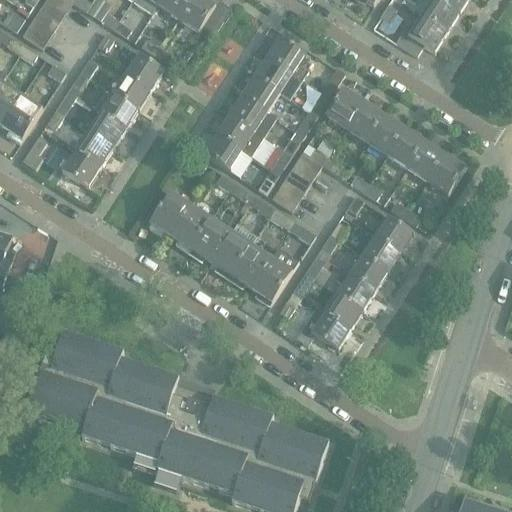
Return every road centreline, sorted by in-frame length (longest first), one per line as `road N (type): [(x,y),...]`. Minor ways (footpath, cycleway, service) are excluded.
road 1 (residential): [(430,451),(0,181)]
road 2 (residential): [(431,97),(282,0)]
road 3 (tertiary): [(464,342),(511,210)]
